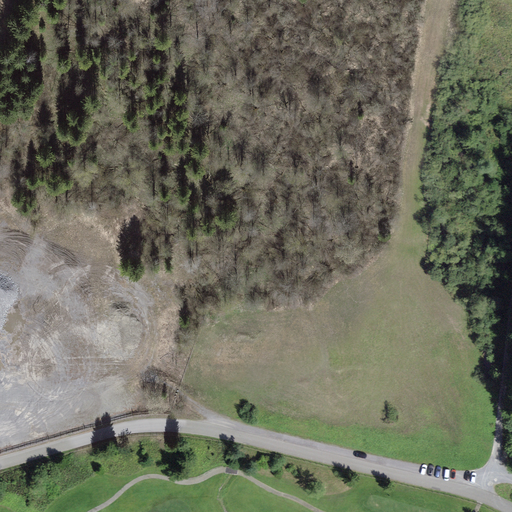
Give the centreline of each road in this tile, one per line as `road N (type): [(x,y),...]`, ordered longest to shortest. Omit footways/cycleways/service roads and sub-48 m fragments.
road 1 (unclassified): [(0,464),(109,431),(205,427),(511,510)]
road 2 (track): [(478,495),(495,470),(480,357),(511,93)]
road 3 (track): [(0,423),(111,364),(169,389),(219,430)]
road 4 (track): [(111,364),(115,297),(100,270),(0,264)]
